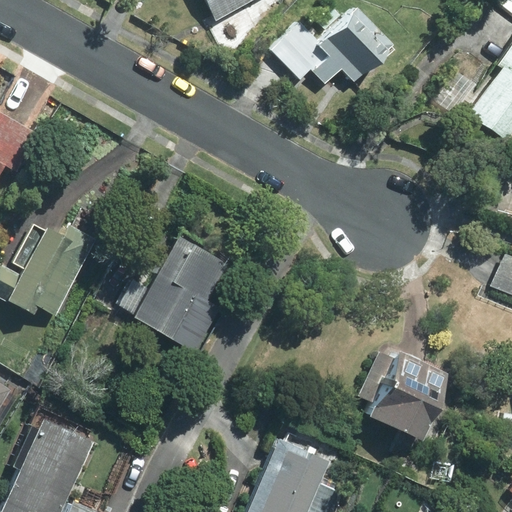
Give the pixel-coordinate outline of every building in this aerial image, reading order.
[(248,0),(203,0),(215,20),(248,0)] [(502,42),(511,26),(511,0),(482,0),(469,21),(502,42)] [(297,23),(267,57),(296,83),(306,72),(320,85),(334,70),(348,82),(386,41),(345,4),(314,38),(297,23)] [(511,26),(502,42),(489,62),(494,65),(466,109),(507,135),(511,126),(511,26)] [(0,167),(0,166),(10,171),(31,129),(0,112),(0,167)] [(497,194),(511,190),(511,170),(492,176),(497,194)] [(53,235),(28,222),(5,267),(0,263),(0,300),(15,308),(53,235)] [(205,301),(225,260),(167,231),(145,276),(124,317),(123,319),(191,354),(215,307),(205,301)] [(52,317),(84,256),(59,243),(26,304),(52,317)] [(511,253),(500,249),(486,288),(511,297),(511,253)] [(89,300),(124,317),(145,276),(110,258),(89,300)] [(438,369),(393,346),(358,414),(414,443),(441,391),(429,385),(438,369)] [(0,511),(98,511),(64,497),(89,441),(35,416),(0,494),(0,511)] [(317,481),(326,459),(271,436),(237,511),(325,511),(336,489),(317,481)] [(113,494),(131,449),(120,445),(103,490),(113,494)]
